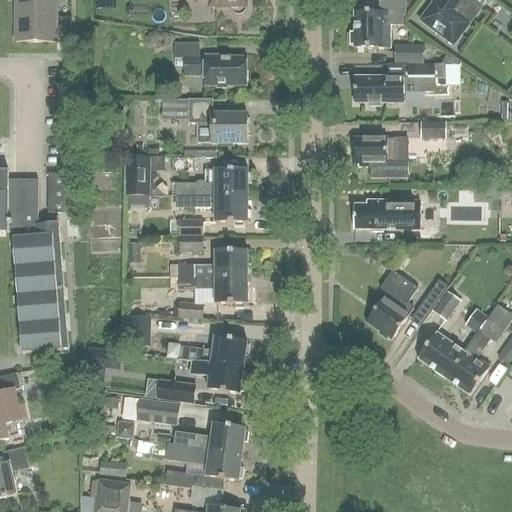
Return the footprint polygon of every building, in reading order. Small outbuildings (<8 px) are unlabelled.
[(15,0),(15,13),(55,14),(55,0),(15,0)] [(246,0),(210,0),(211,9),(231,9),(233,14),(238,17),(242,16),(245,14),(247,8),(246,0)] [(454,47),(470,25),(483,8),(481,7),(486,0),(441,0),(440,2),(437,0),(436,0),(420,22),(454,47)] [(55,43),(55,14),(15,13),(15,42),(55,43)] [(390,51),(390,27),(404,27),(404,15),(391,15),(391,14),(354,13),(354,34),(350,35),(350,48),(354,48),(355,51),(390,51)] [(175,60),(184,60),(184,77),(204,77),(204,88),(247,87),(246,59),(230,59),(230,57),(204,57),(204,59),(200,59),(200,46),(175,46),(175,60)] [(423,67),(423,47),(396,47),(396,67),(423,67)] [(354,79),(353,105),(368,105),(368,108),(380,108),(380,105),(404,105),(404,94),(433,94),(434,67),(407,67),(407,79),(354,79)] [(189,121),(189,102),(175,102),(175,121),(189,121)] [(248,146),(248,116),(213,116),(213,102),(189,102),(189,121),(189,125),(197,125),(197,145),(211,145),(211,146),(248,146)] [(101,146),(123,147),(124,113),(101,113),(101,146)] [(446,141),(445,123),(421,124),(421,141),(446,141)] [(354,141),(354,166),(358,166),(358,169),(370,169),(370,180),(407,180),(407,140),(354,141)] [(125,158),(125,198),(149,198),(149,173),(164,173),(164,158),(125,158)] [(0,171),(0,234),(12,234),(22,355),(69,351),(58,218),(38,220),(38,181),(8,181),(8,172),(0,171)] [(215,172),(215,186),(176,186),(176,198),(247,198),(247,185),(251,185),(251,175),(247,175),(247,172),(215,172)] [(69,215),(70,175),(48,175),(48,215),(69,215)] [(176,210),(215,210),(215,225),(234,225),(234,228),(244,228),(244,225),(247,225),(247,198),(176,198),(176,210)] [(354,207),(354,231),(372,231),(372,234),(383,234),(383,232),(387,232),(387,229),(420,230),(420,204),(367,203),(367,207),(354,207)] [(179,239),(202,239),(202,222),(179,222),(179,239)] [(202,254),(202,239),(179,239),(179,254),(202,254)] [(126,265),(139,265),(140,246),(127,246),(126,265)] [(251,256),(248,256),(248,252),(215,253),(215,267),(171,268),(171,279),(248,279),(248,266),(251,266),(251,256)] [(386,340),(388,339),(392,342),(414,310),(408,305),(419,290),(394,272),(381,290),(387,294),(366,324),(380,333),(380,336),(386,340)] [(215,306),(234,306),(234,310),(244,310),(244,306),(248,306),(248,279),(171,279),(171,280),(170,280),(171,292),(215,292),(215,306)] [(437,286),(410,323),(419,329),(446,293),(437,286)] [(432,314),(445,324),(460,303),(447,294),(432,314)] [(202,322),(204,306),(178,304),(177,320),(202,322)] [(458,367),(448,382),(469,397),(489,369),(476,359),(490,340),(497,345),(511,323),(511,319),(496,308),(487,320),(487,321),(477,336),(464,354),(456,366),(458,367)] [(477,336),(487,321),(476,312),(465,327),(477,336)] [(126,347),(150,348),(151,319),(127,318),(126,347)] [(464,354),(436,335),(418,360),(448,382),(458,367),(456,366),(464,354)] [(508,366),(511,361),(511,337),(497,359),(508,366)] [(179,362),(191,363),(192,363),(244,370),(246,356),(248,357),(250,347),(247,346),(248,343),(215,338),(213,353),(181,349),(179,362)] [(90,351),(84,390),(100,392),(103,369),(106,353),(90,351)] [(192,363),(191,363),(189,377),(209,380),(207,391),(240,396),(240,393),(243,393),(245,383),(242,382),(244,370),(192,363)] [(6,393),(0,394),(0,442),(9,440),(5,423),(20,420),(16,398),(14,392),(20,390),(21,397),(48,391),(43,370),(3,379),(6,393)] [(68,380),(70,412),(81,411),(79,380),(68,380)] [(196,387),(159,382),(156,402),(193,407),(196,387)] [(139,401),(136,423),(177,428),(179,406),(139,401)] [(248,433),(245,433),(246,430),(213,425),(211,439),(175,434),(174,446),(242,455),(244,443),(247,443),(248,433)] [(238,483),(239,480),(242,480),(243,470),(240,469),(242,455),(174,446),(168,445),(165,462),(207,467),(206,478),(167,473),(165,487),(192,490),(192,488),(223,493),(224,481),(238,483)] [(12,474),(30,470),(25,449),(3,454),(6,466),(0,467),(0,500),(17,497),(12,474)] [(126,467),(100,464),(99,476),(125,479),(126,467)] [(127,511),(131,486),(98,482),(93,511),(127,511)]
